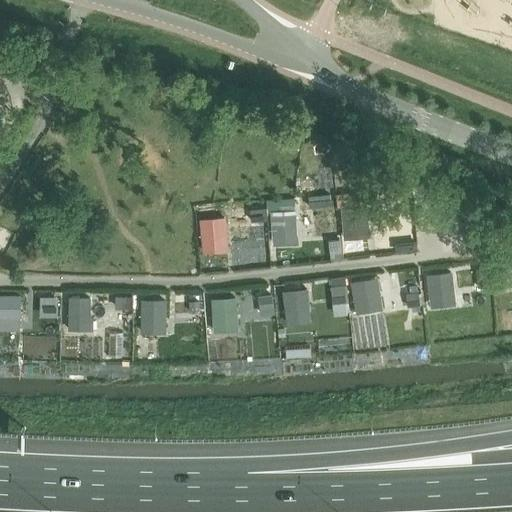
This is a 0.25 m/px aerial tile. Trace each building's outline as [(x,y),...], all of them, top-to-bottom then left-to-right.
[(122,132),(174,132),(174,92),(122,93),(122,132)] [(242,163),(305,177),(313,136),(251,122),(242,163)] [(409,205),(396,206),(397,219),(410,217),(409,205)] [(378,209),(344,212),(347,237),(381,233),(378,209)] [(337,213),(324,215),(325,227),(338,225),(337,213)] [(306,217),(272,220),(275,245),(309,241),(306,217)] [(225,219),(200,222),(203,256),(228,254),(225,219)] [(265,221),(252,223),(253,235),(266,234),(265,221)] [(511,261),(496,263),(499,287),(511,286),(511,261)] [(489,264),(476,265),(477,278),(490,276),(489,264)] [(458,267),(424,271),(427,296),(461,292),(458,267)] [(417,272),(404,274),(405,286),(418,284),(417,272)] [(386,276),(352,280),(355,304),(388,300),(386,276)] [(344,280),(331,282),(333,294),(346,292),(344,280)] [(314,284),(280,288),(282,312),(316,308),(314,284)] [(272,289),(259,290),(261,302),(273,300),(272,289)] [(242,292),(208,296),(210,320),(244,316),(242,292)] [(27,295),(0,295),(0,319),(27,320),(27,295)] [(57,295),(45,295),(45,308),(57,308),(57,295)] [(99,295),(65,295),(65,320),(99,320),(99,295)] [(130,296),(117,295),(117,308),(130,308),(130,296)] [(172,296),(138,296),(138,320),(172,320),(172,296)] [(203,296),(190,296),(190,308),(203,308),(203,296)]
